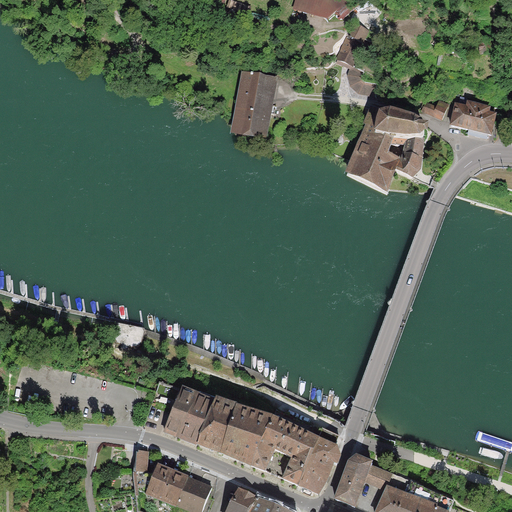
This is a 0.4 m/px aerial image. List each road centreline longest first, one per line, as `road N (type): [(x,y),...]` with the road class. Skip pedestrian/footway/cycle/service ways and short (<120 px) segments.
road 1 (tertiary): [(448,185),(352,436)]
road 2 (track): [(352,436),(282,400),(151,356)]
road 3 (tertiary): [(233,473),(160,441),(95,431)]
